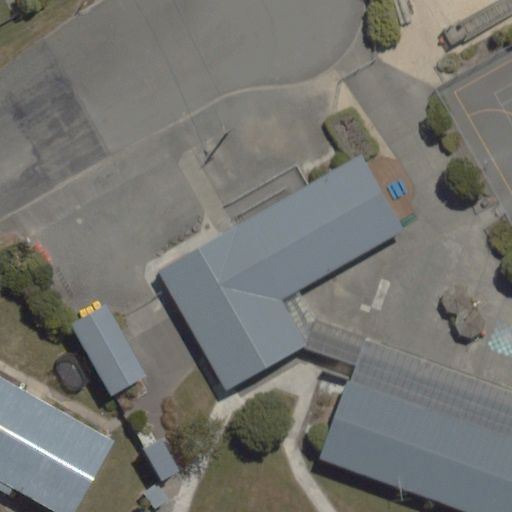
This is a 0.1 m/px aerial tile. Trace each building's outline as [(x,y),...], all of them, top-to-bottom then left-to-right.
[(348,150),(148,258),(209,370),(299,322),(275,278),(385,219),(348,150)] [(132,367),(87,284),(49,304),(94,387),(132,367)] [(511,429),(361,370),(333,441),(511,511),(511,429)] [(100,432),(0,380),(0,476),(60,508),(100,432)] [(166,439),(141,449),(157,486),(181,477),(166,439)]
